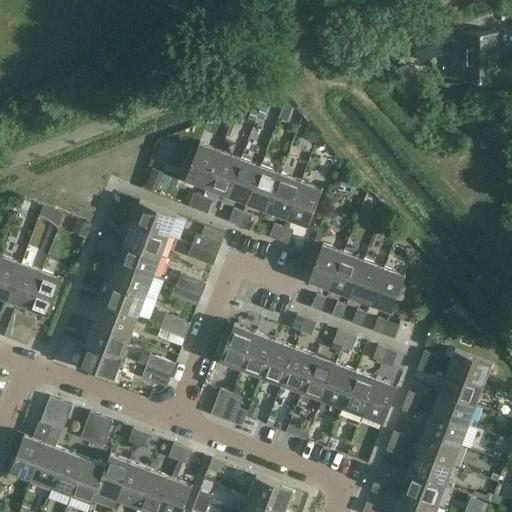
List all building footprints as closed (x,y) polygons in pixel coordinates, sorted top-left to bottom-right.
[(421,59),(459,46),(451,23),(413,36),(421,59)] [(498,57),(498,44),(497,44),(497,30),(465,30),(464,78),(473,78),(473,83),(487,83),(487,78),(496,79),(496,57),(498,57)] [(206,185),(220,148),(200,140),(186,177),(206,185)] [(226,193),(240,156),(220,148),(206,185),(226,193)] [(246,200),(261,163),(240,156),(226,193),(246,200)] [(267,208),(281,171),(261,163),(246,200),(267,208)] [(287,216),(301,179),(281,171),(267,208),(287,216)] [(301,179),(287,216),(309,224),(323,187),(301,179)] [(198,207),(203,195),(194,191),(189,204),(198,207)] [(203,195),(198,207),(207,211),(212,198),(203,195)] [(132,220),(169,234),(177,213),(140,199),(132,220)] [(238,222),(243,210),(234,207),(230,219),(238,222)] [(243,210),(238,222),(249,226),(254,214),(243,210)] [(161,255),(169,234),(132,220),(124,241),(161,255)] [(279,238),(283,225),(274,222),(270,235),(279,238)] [(283,225),(279,238),(289,241),(294,229),(283,225)] [(193,243),(217,253),(222,241),(197,232),(193,243)] [(154,275),(161,255),(124,241),(117,261),(154,275)] [(329,286),(343,249),(323,242),(309,279),(329,286)] [(213,263),(217,253),(193,243),(189,254),(213,263)] [(350,294),(364,257),(343,249),(329,286),(350,294)] [(0,295),(8,298),(22,261),(2,253),(0,257),(0,295)] [(369,302),(384,264),(364,257),(350,294),(369,302)] [(28,306),(42,268),(22,261),(8,298),(28,306)] [(146,295),(154,275),(117,261),(109,281),(146,295)] [(384,264),(369,302),(392,310),(406,273),(384,264)] [(42,268),(28,306),(50,314),(64,276),(42,268)] [(177,284),(202,293),(207,281),(182,272),(177,284)] [(138,315),(146,295),(109,281),(101,301),(138,315)] [(198,303),(202,293),(177,284),(173,294),(198,303)] [(320,309),(325,296),(316,293),(311,306),(320,309)] [(131,335),(138,315),(101,301),(94,321),(131,335)] [(341,317),(346,304),(337,301),(332,313),(341,317)] [(361,325),(366,311),(356,308),(351,321),(361,325)] [(15,339),(25,314),(14,310),(4,335),(15,339)] [(162,324),(187,333),(191,321),(166,312),(162,324)] [(302,329),(306,317),(297,313),(292,326),(302,329)] [(25,314),(15,339),(28,344),(37,319),(25,314)] [(383,333),(388,320),(377,316),(373,329),(383,333)] [(306,317),(302,329),(312,333),(316,321),(306,317)] [(123,355),(131,335),(94,321),(86,341),(123,355)] [(241,366),(255,329),(235,322),(221,359),(241,366)] [(183,344),(187,333),(162,324),(158,335),(183,344)] [(261,374),(275,337),(255,329),(241,366),(261,374)] [(342,345),(347,332),(337,329),(333,342),(342,345)] [(347,332),(342,345),(352,349),(357,336),(347,332)] [(282,382),(296,345),(275,337),(261,374),(282,382)] [(115,376),(123,355),(86,341),(78,362),(115,376)] [(382,361),(387,348),(378,344),(373,358),(382,361)] [(301,390),(316,352),(296,345),(282,382),(301,390)] [(448,368),(484,382),(492,361),(455,347),(448,368)] [(387,348),(382,361),(392,365),(397,351),(387,348)] [(422,358),(435,363),(439,353),(425,348),(422,358)] [(147,364),(171,374),(176,361),(151,352),(147,364)] [(322,397),(336,360),(316,352),(301,390),(322,397)] [(432,372),(435,363),(422,358),(418,367),(432,372)] [(342,405),(356,368),(336,360),(322,397),(342,405)] [(167,384),(171,374),(147,364),(142,375),(167,384)] [(362,413),(376,376),(356,368),(342,405),(362,413)] [(477,402),(484,382),(448,368),(440,388),(477,402)] [(376,376),(362,413),(384,421),(398,384),(376,376)] [(222,416),(231,391),(221,387),(211,412),(222,416)] [(469,422),(477,402),(440,388),(432,408),(469,422)] [(406,398),(419,403),(423,394),(410,389),(406,398)] [(231,391),(222,416),(233,420),(243,395),(231,391)] [(52,424),(53,424),(62,399),(61,399),(51,395),(42,420),(52,424)] [(416,412),(419,403),(406,398),(403,407),(416,412)] [(62,399),(53,424),(64,428),(73,403),(62,399)] [(461,442),(469,422),(432,408),(424,428),(461,442)] [(92,439),(102,415),(90,411),(81,435),(92,439)] [(102,415),(92,439),(104,443),(113,419),(102,415)] [(46,440),(52,424),(42,420),(39,419),(33,435),(25,432),(10,469),(31,477),(46,440)] [(137,443),(142,430),(134,427),(129,440),(137,443)] [(454,463),(461,442),(424,428),(417,448),(446,460),(454,463)] [(390,438),(404,443),(407,434),(394,429),(390,438)] [(142,430),(137,443),(149,447),(153,434),(142,430)] [(400,453),(404,443),(390,438),(387,448),(400,453)] [(46,440),(31,477),(52,485),(66,447),(46,440)] [(178,458),(183,445),(174,442),(170,455),(178,458)] [(183,445),(178,458),(189,462),(193,449),(183,445)] [(72,492),(86,455),(66,447),(52,485),(72,492)] [(446,483),(454,463),(446,460),(417,448),(409,469),(446,483)] [(111,452),(107,463),(98,489),(117,497),(131,460),(111,452)] [(94,501),(98,489),(107,463),(86,455),(72,492),(94,501)] [(222,470),(225,461),(213,457),(210,466),(222,470)] [(137,504),(151,467),(131,460),(117,497),(137,504)] [(157,511),(172,475),(151,467),(137,504),(157,511)] [(438,502),(446,483),(409,469),(401,489),(438,502)] [(375,479),(388,484),(392,474),(379,470),(375,479)] [(248,494),(286,508),(294,487),(256,473),(248,494)] [(172,475),(157,511),(182,511),(193,483),(172,475)] [(384,494),(388,484),(375,479),(371,489),(384,494)] [(434,511),(438,502),(401,489),(393,510),(393,511),(396,511),(434,511)] [(197,499),(209,504),(212,495),(200,491),(197,499)] [(284,511),(286,508),(248,494),(241,511),(284,511)] [(205,511),(209,504),(197,499),(194,508),(205,511)] [(364,511),(390,511),(392,509),(367,500),(362,511),(364,511)]
